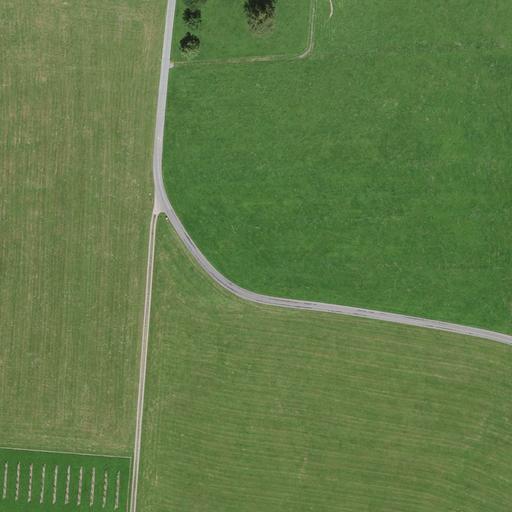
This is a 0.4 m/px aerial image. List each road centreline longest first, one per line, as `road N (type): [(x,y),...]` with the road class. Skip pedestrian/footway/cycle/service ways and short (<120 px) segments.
road 1 (unclassified): [(511,343),(267,303),(217,277),(162,200),(158,179),(172,0)]
road 2 (track): [(134,511),(150,265),(162,200)]
road 3 (track): [(314,0),(302,56),(166,65)]
